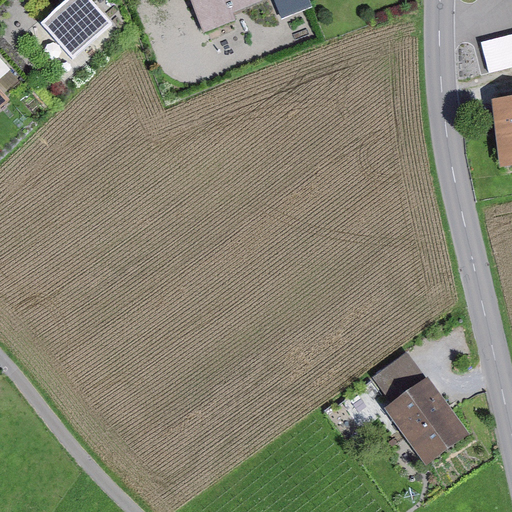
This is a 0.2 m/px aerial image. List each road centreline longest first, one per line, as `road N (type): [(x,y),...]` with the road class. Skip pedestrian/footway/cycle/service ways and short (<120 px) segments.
road 1 (secondary): [(511,434),(444,135),(441,0)]
road 2 (residential): [(0,361),(132,511)]
